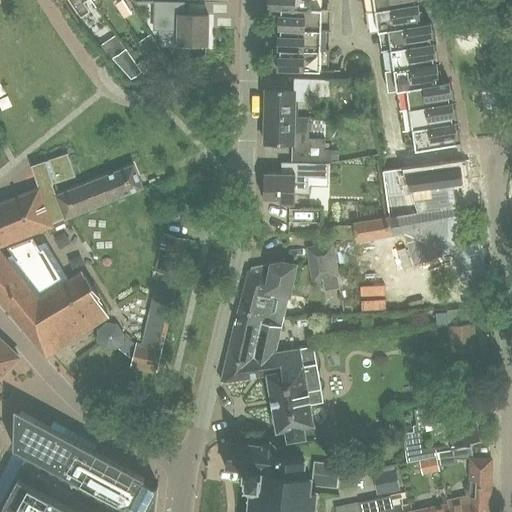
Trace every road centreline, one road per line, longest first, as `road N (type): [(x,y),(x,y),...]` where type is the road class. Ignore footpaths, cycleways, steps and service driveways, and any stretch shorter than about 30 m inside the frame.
road 1 (residential): [(184,465),(240,254),(250,0)]
road 2 (residential): [(511,384),(490,145),(511,142)]
road 3 (residential): [(38,364),(95,419),(184,465)]
